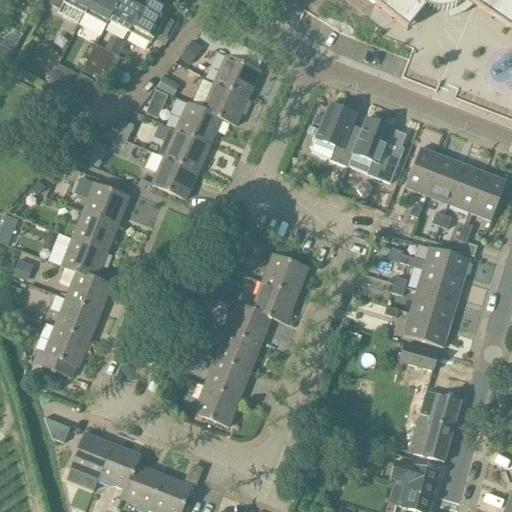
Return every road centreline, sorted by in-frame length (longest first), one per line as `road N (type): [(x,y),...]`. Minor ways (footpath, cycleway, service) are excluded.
road 1 (residential): [(106,388),(141,422),(239,461),(259,460),(274,442),(343,268),(338,248),(264,182),(313,64)]
road 2 (residential): [(447,511),(511,282)]
road 3 (residential): [(511,139),(313,64)]
